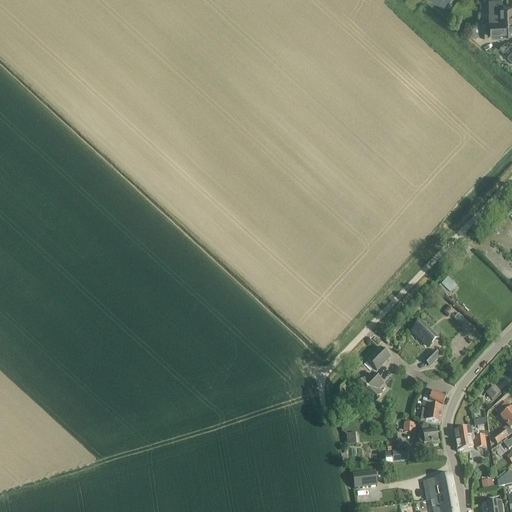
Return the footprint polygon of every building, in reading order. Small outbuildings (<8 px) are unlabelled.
[(430,0),(444,8),(449,0),(430,0)] [(489,1),(490,22),(511,20),(511,5),(500,6),(500,1),(489,1)] [(490,37),(494,37),(504,37),(504,34),(511,33),(511,20),(490,22),(490,37)] [(472,37),(480,36),(489,36),(488,23),(480,23),(472,28),(472,37)] [(471,266),(460,277),(481,298),(493,287),(471,266)] [(448,277),(439,287),(448,295),(450,293),(456,287),(457,285),(448,277)] [(456,287),(450,293),(453,295),(455,293),(458,289),(456,287)] [(458,314),(454,319),(463,327),(468,323),(458,314)] [(423,324),(413,333),(428,347),(437,338),(423,324)] [(390,358),(380,349),(368,362),(377,371),(390,358)] [(424,361),(430,366),(439,357),(433,351),(424,361)] [(366,380),(355,391),(371,406),(381,395),(377,391),(383,385),(372,375),(366,380)] [(492,400),(500,393),(495,387),(487,393),(492,400)] [(429,400),(443,405),(447,397),(433,391),(429,400)] [(440,424),(443,408),(428,405),(428,410),(422,409),(420,420),(440,424)] [(510,430),(511,428),(511,408),(500,417),(510,430)] [(482,419),(474,421),(475,427),(483,426),(482,419)] [(405,424),(404,433),(415,434),(415,425),(405,424)] [(428,427),(422,428),(423,438),(419,439),(420,448),(432,446),(432,444),(438,443),(436,431),(429,432),(428,427)] [(454,432),(456,442),(474,439),(473,436),(471,436),(470,429),(454,432)] [(502,430),(492,438),(498,445),(508,437),(502,430)] [(356,434),(346,435),(347,445),(357,445),(356,434)] [(477,449),(485,448),(483,437),(475,438),(477,449)] [(457,453),(469,451),(473,450),(472,441),(474,441),(474,439),(456,442),(457,453)] [(511,439),(508,443),(507,441),(503,444),(507,450),(511,446),(511,439)] [(407,452),(394,454),(395,463),(408,461),(407,452)] [(376,472),(352,475),(354,490),(378,487),(376,472)] [(446,511),(458,510),(451,476),(423,482),(425,495),(442,492),(446,511)] [(492,479),(481,481),(483,489),(493,487),(492,479)] [(458,511),(458,510),(446,511),(442,492),(425,495),(428,507),(432,507),(433,511),(458,511)]
